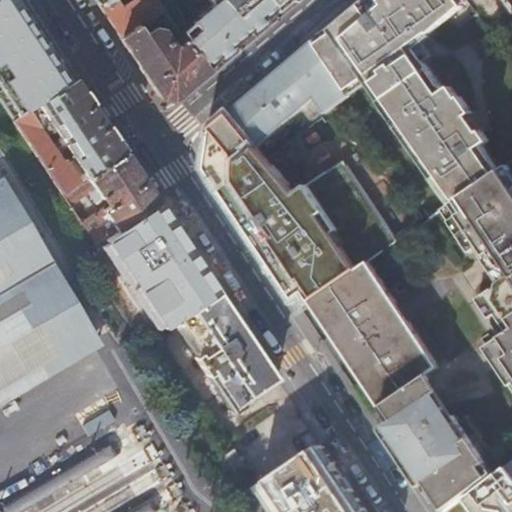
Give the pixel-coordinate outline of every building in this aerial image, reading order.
[(22,0),(0,0),(0,101),(13,121),(76,79),(22,0)] [(176,97),(207,70),(185,41),(174,49),(161,31),(154,28),(144,36),(138,28),(162,10),(154,0),(130,0),(122,7),(117,0),(113,0),(101,8),(159,95),(176,97)] [(268,0),(204,0),(210,7),(189,24),(195,32),(185,41),(207,70),(277,11),(268,0)] [(268,0),(277,11),(289,0),(268,0)] [(360,4),(315,42),(348,91),(366,78),(369,83),(452,204),(499,171),(415,48),(381,0),(367,0),(361,5),(360,4)] [(405,0),(381,0),(415,48),(430,35),(416,15),(422,10),(418,5),(413,10),(405,0)] [(405,0),(413,10),(418,5),(422,10),(416,15),(430,35),(464,7),(459,0),(405,0)] [(348,91),(315,42),(232,112),(259,147),(319,98),(328,113),(351,96),(348,91)] [(366,78),(348,91),(351,96),(369,83),(366,78)] [(76,79),(13,121),(48,173),(62,163),(39,130),(51,122),(72,155),(88,179),(125,153),(76,79)] [(259,147),(232,112),(213,128),(207,166),(303,308),(313,301),(371,261),(399,242),(345,162),(297,193),(259,147)] [(39,130),(62,163),(65,160),(72,155),(51,122),(39,130)] [(159,203),(125,153),(88,179),(81,184),(63,196),(71,208),(97,191),(106,204),(109,202),(112,207),(106,211),(105,209),(82,225),(97,246),(159,203)] [(62,163),(48,173),(63,196),(81,184),(65,160),(62,163)] [(511,173),(507,165),(501,169),(511,186),(511,173)] [(506,308),(511,317),(511,186),(501,169),(499,171),(452,204),(458,214),(450,219),(471,251),(481,245),(504,279),(484,293),(498,314),(506,308)] [(0,291),(50,262),(3,182),(1,183),(0,183),(0,291)] [(177,230),(159,203),(97,246),(156,334),(178,319),(219,291),(202,266),(169,289),(144,252),(177,230)] [(452,204),(444,210),(450,219),(458,214),(452,204)] [(371,261),(313,301),(384,408),(430,376),(442,368),(371,261)] [(50,262),(0,291),(0,402),(98,343),(50,262)] [(219,291),(178,319),(236,406),(278,379),(219,291)] [(511,327),(484,347),(511,387),(511,385),(511,327)] [(389,419),(381,425),(439,511),(446,511),(496,474),(489,464),(497,458),(468,416),(461,422),(457,415),(449,418),(438,421),(436,412),(441,410),(432,378),(430,376),(384,408),(389,419)] [(446,408),(441,410),(436,412),(438,421),(449,418),(446,408)] [(322,445),(260,488),(275,511),(324,511),(354,492),(322,445)] [(511,511),(511,461),(496,474),(446,511),(511,511)] [(367,511),(354,492),(324,511),(367,511)]
